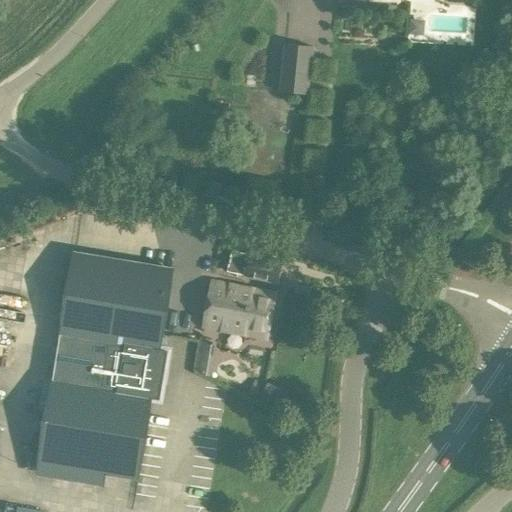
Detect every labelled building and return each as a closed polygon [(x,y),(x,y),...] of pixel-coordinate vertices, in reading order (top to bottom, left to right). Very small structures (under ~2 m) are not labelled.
[(286,44),(282,92),(309,95),(314,47),(286,44)] [(251,255),(233,251),(229,272),(246,276),(279,283),(285,262),(251,255)] [(60,333),(52,380),(38,459),(136,477),(150,399),(158,400),(167,353),(159,351),(173,272),(75,254),(60,333)] [(268,339),(277,293),(212,281),(204,327),(268,339)] [(298,283),(296,292),(305,295),(308,285),(298,283)] [(202,340),(197,369),(207,374),(211,345),(202,340)] [(255,381),(248,395),(255,398),(261,385),(255,381)] [(274,407),(282,390),(269,383),(260,400),(274,407)] [(43,511),(44,508),(10,503),(8,511),(43,511)]
